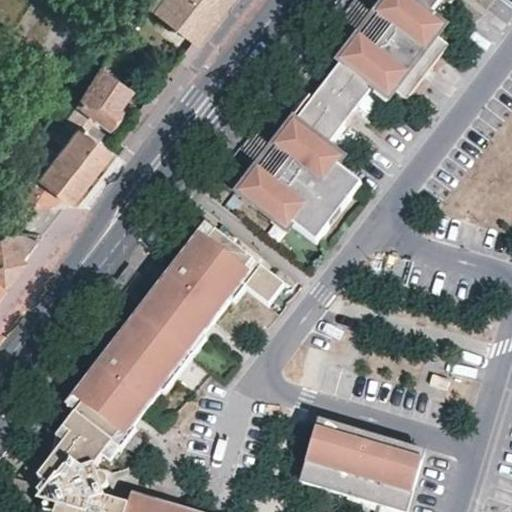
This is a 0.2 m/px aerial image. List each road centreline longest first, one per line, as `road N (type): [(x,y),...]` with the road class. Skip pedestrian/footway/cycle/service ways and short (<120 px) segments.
road 1 (secondary): [(293,0),(0,375)]
road 2 (residential): [(376,225),(253,377),(478,450)]
road 3 (residential): [(511,51),(376,225)]
road 4 (residential): [(511,276),(407,244),(376,225)]
